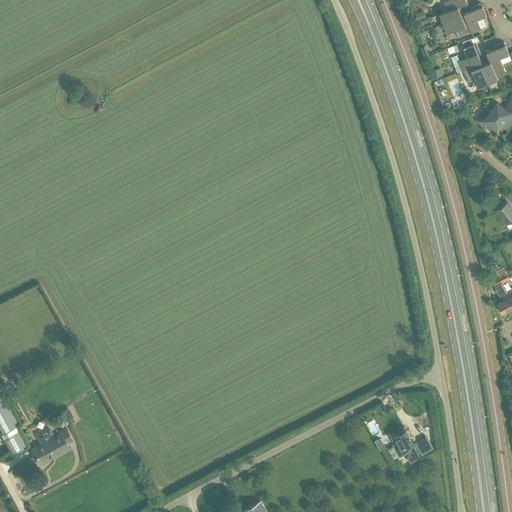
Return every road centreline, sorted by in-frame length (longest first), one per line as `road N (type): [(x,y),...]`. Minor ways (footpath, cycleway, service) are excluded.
road 1 (primary): [(483,511),(433,222),(357,0)]
road 2 (unclassified): [(510,511),(483,334),(444,167),(385,0)]
road 3 (unclassified): [(158,511),(440,370)]
road 4 (unclassified): [(460,511),(440,370)]
